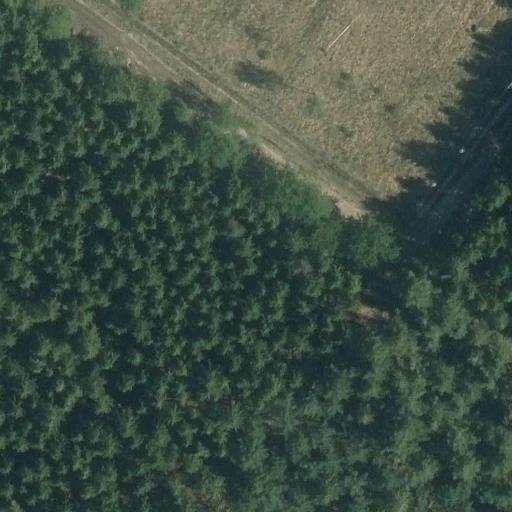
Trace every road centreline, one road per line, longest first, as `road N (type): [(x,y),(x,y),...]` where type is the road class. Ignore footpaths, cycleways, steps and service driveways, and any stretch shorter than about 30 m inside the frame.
road 1 (track): [(57,0),(511,334)]
road 2 (track): [(409,260),(511,122)]
